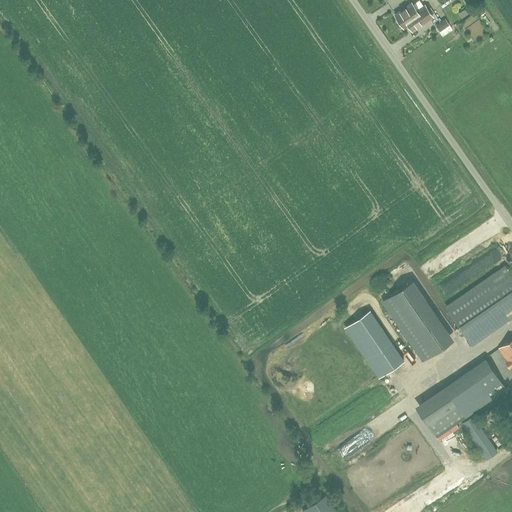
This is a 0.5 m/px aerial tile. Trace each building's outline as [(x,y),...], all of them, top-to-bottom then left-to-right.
[(426,5),(418,10),(413,3),(396,14),(399,19),(398,21),(401,25),(403,25),(404,26),(409,23),(413,30),(434,16),(426,5)] [(437,23),(443,32),(453,24),(446,15),(437,23)] [(478,15),(465,24),(477,43),(491,34),(478,15)] [(471,238),(475,248),(503,235),(499,225),(471,238)] [(511,316),(511,276),(505,266),(446,306),(472,344),(511,316)] [(452,280),(440,282),(443,293),(455,290),(452,280)] [(407,285),(383,301),(423,360),(447,343),(407,285)] [(384,373),(404,360),(370,310),(350,324),(384,373)] [(511,339),(509,341),(500,347),(511,365),(511,339)] [(507,388),(492,366),(421,415),(436,436),(507,388)] [(499,416),(511,409),(511,397),(494,406),(499,416)] [(497,452),(472,415),(460,423),(485,460),(497,452)] [(313,511),(327,511),(331,510),(326,503),(313,511)]
